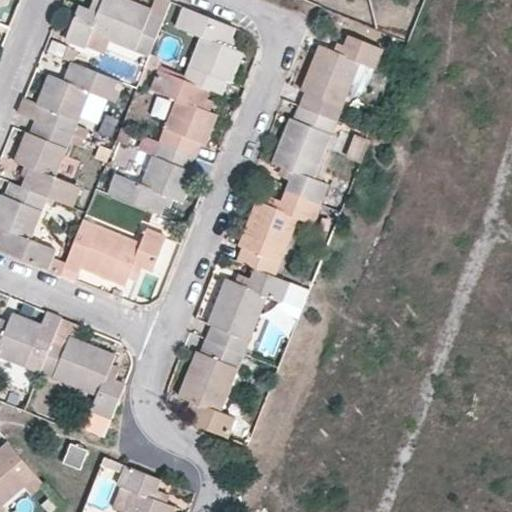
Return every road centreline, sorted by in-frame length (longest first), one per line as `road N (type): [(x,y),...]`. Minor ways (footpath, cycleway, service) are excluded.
road 1 (residential): [(162,345),(279,41),(263,10),(234,0)]
road 2 (residential): [(208,511),(215,489),(202,449),(160,429),(141,400),(162,345)]
road 3 (residential): [(0,277),(162,345)]
